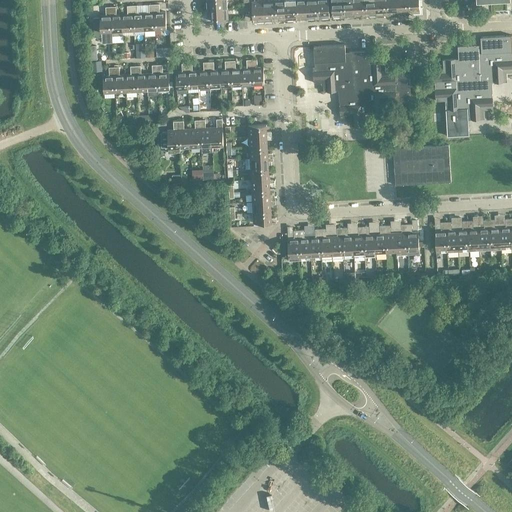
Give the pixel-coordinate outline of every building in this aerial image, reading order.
[(227,0),(206,0),(207,1),(211,1),(211,8),(228,7),(227,0)] [(273,0),(272,0),(263,1),(264,17),(271,16),(271,21),(275,20),(273,0)] [(284,0),(273,0),(275,20),(285,20),(284,16),(286,16),(284,0)] [(295,0),(284,0),(286,16),(293,15),(293,19),(297,19),(295,0)] [(306,0),(295,0),(297,19),(308,19),(306,0)] [(317,0),(306,0),(308,19),(318,18),(317,0)] [(328,0),(317,0),(318,18),(330,17),(328,0)] [(342,0),(331,0),(333,17),(344,17),(342,0)] [(353,0),(342,0),(344,17),(355,16),(353,0)] [(364,0),(353,0),(355,16),(365,15),(364,0)] [(375,0),(364,0),(365,15),(376,15),(375,0)] [(386,0),(375,0),(376,15),(387,14),(386,0)] [(397,0),(386,0),(387,14),(398,14),(397,0)] [(407,0),(397,0),(398,14),(409,13),(407,0)] [(419,0),(407,0),(409,13),(420,12),(419,0)] [(263,1),(252,1),(253,22),(257,21),(257,17),(264,17),(263,1)] [(149,12),(144,12),(144,29),(155,28),(154,4),(149,4),(149,12)] [(159,4),(154,4),(155,28),(166,28),(166,11),(160,12),(159,4)] [(128,13),(122,14),(123,30),(134,29),(132,5),(127,5),(128,13)] [(138,5),(132,5),(134,29),(144,29),(144,12),(138,13),(138,5)] [(101,31),(112,30),(111,6),(106,7),(106,14),(100,15),(101,31)] [(116,6),(111,6),(112,30),(123,30),(122,14),(116,14),(116,6)] [(228,7),(211,8),(212,15),(208,16),(208,20),(228,19),(228,7)] [(443,68),(434,68),(436,100),(445,100),(447,136),(468,135),(468,119),(484,118),(484,109),(493,109),(492,82),(507,81),(506,72),(511,71),(511,39),(511,35),(481,36),(481,44),(458,45),(458,58),(443,59),(443,68)] [(345,44),(314,46),(315,66),(313,66),(314,82),(323,82),(324,91),(339,90),(341,117),(350,117),(350,126),(366,125),(365,113),(388,112),(387,103),(396,103),(411,101),(409,70),(385,71),(385,62),(369,63),(369,50),(353,51),(345,52),(345,44)] [(102,59),(92,59),(92,70),(103,70),(102,59)] [(247,67),(241,68),(242,84),(253,83),(252,59),(247,59),(247,67)] [(257,59),(252,59),(253,83),(264,83),(263,67),(257,67),(257,59)] [(225,69),(220,69),(221,85),(231,85),(230,60),(225,61),(225,69)] [(235,60),(230,60),(231,85),(242,84),(241,68),(236,68),(235,60)] [(214,61),(209,62),(210,86),(221,85),(220,69),(214,69),(214,61)] [(192,62),(187,63),(188,87),(199,86),(198,70),(192,70),(192,62)] [(204,70),(198,70),(199,86),(210,86),(209,62),(203,62),(204,70)] [(182,71),(176,71),(177,87),(188,87),(187,63),(182,63),(182,71)] [(153,73),(147,73),(148,89),(159,88),(157,64),(152,65),(153,73)] [(162,64),(157,64),(159,88),(170,88),(169,72),(163,72),(162,64)] [(141,65),(136,66),(137,90),(148,89),(147,73),(141,73),(141,65)] [(119,66),(114,67),(115,91),(126,90),(125,74),(120,74),(119,66)] [(131,74),(125,74),(126,90),(137,90),(136,66),(131,66),(131,74)] [(104,91),(115,91),(114,67),(109,67),(109,75),(103,75),(104,91)] [(217,127),(211,127),(212,145),(224,144),(222,118),(217,119),(217,127)] [(205,119),(200,120),(202,145),(212,145),(211,127),(206,127),(205,119)] [(184,120),(179,121),(180,147),(191,146),(190,128),(184,128),(184,120)] [(195,128),(190,128),(191,146),(202,145),(200,120),(195,120),(195,128)] [(169,147),(180,147),(179,121),(173,121),(174,129),(168,129),(169,147)] [(266,124),(248,125),(249,136),(271,135),(271,131),(267,131),(266,124)] [(271,135),(249,136),(250,147),(268,146),(267,139),(271,139),(271,135)] [(454,180),(451,144),(396,148),(399,184),(454,180)] [(268,146),(250,147),(250,158),(272,156),(272,153),(268,153),(268,146)] [(272,156),(250,158),(251,168),(269,167),(268,160),(273,160),(272,156)] [(269,167),(251,168),(251,179),(274,178),(273,174),(269,175),(269,167)] [(274,178),(251,179),(252,190),(270,189),(270,182),(274,182),(274,178)] [(270,189),(252,190),(253,201),(275,200),(275,196),(270,196),(270,189)] [(275,200),(253,201),(253,212),(271,211),(271,204),(275,203),(275,200)] [(271,211),(253,212),(254,223),(276,222),(276,218),(272,218),(271,211)] [(506,226),(500,227),(501,249),(511,248),(511,245),(510,218),(505,218),(506,226)] [(484,228),(479,228),(480,250),(491,249),(489,219),(484,220),(484,228)] [(501,249),(500,227),(494,227),(494,219),(489,219),(491,249),(501,249)] [(463,229),(457,229),(458,251),(469,251),(467,220),(462,221),(463,229)] [(472,220),(467,220),(469,251),(480,250),(479,228),(473,228),(472,220)] [(451,221),(446,222),(447,252),(458,251),(457,229),(451,229),(451,221)] [(435,230),(436,252),(447,252),(446,222),(441,222),(441,230),(435,230)] [(412,223),(407,224),(408,254),(419,253),(419,247),(425,246),(424,241),(419,241),(418,231),(412,231),(412,223)] [(402,232),(396,232),(397,254),(408,254),(407,224),(401,224),(402,232)] [(380,233),(375,233),(376,256),(376,251),(386,251),(385,225),(380,225),(380,233)] [(390,225),(385,225),(386,251),(396,250),(397,254),(396,232),(391,233),(390,225)] [(359,234),(353,235),(354,257),(365,256),(363,226),(358,226),(359,234)] [(369,226),(363,226),(365,256),(376,256),(375,233),(369,234),(369,226)] [(337,236),(331,236),(333,258),(343,257),(342,227),(337,228),(337,236)] [(347,227),(342,227),(343,257),(344,257),(344,253),(353,253),(353,257),(354,257),(353,235),(347,235),(347,227)] [(316,237),(310,237),(311,259),(322,258),(320,228),(315,229),(316,237)] [(325,228),(320,228),(322,258),(333,258),(331,236),(326,236),(325,228)] [(304,229),(299,230),(300,260),(311,259),(310,237),(304,237),(304,229)] [(289,260),(300,260),(299,230),(294,230),(294,238),(288,238),(289,260)]
